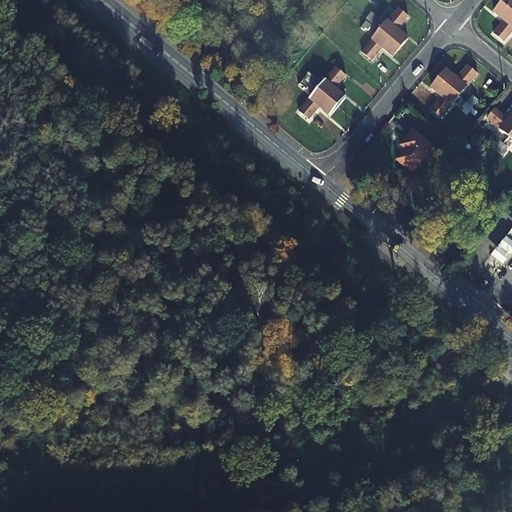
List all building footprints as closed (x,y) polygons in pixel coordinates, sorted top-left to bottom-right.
[(511,0),(505,0),(502,4),(511,11),(511,0)] [(501,48),(511,34),(511,11),(502,4),(494,14),(505,23),(491,40),(501,48)] [(398,11),(381,32),(400,49),(408,40),(398,31),(408,19),(398,11)] [(370,23),(374,26),(378,21),(376,19),(378,17),(374,14),(368,21),(370,23)] [(379,30),(374,26),(370,23),(367,27),(375,34),(379,30)] [(393,58),(400,49),(381,32),(362,54),(372,62),(383,49),(393,58)] [(446,72),(438,81),(459,98),(483,69),(470,59),(467,63),(469,66),(456,81),(446,72)] [(338,68),(317,92),(337,109),(345,99),(335,91),(348,76),(338,68)] [(310,75),(305,81),(311,87),(315,82),(313,80),(314,79),(310,75)] [(307,91),(311,87),(305,81),(299,88),(303,92),(305,89),(307,91)] [(440,119),(459,98),(438,81),(431,90),(441,98),(430,111),(440,119)] [(329,118),(337,109),(317,92),(299,113),(309,121),(319,109),(329,118)] [(472,109),(465,103),(461,108),(463,110),(462,112),(466,115),(472,109)] [(489,118),(510,136),(511,133),(511,116),(509,120),(497,109),(489,118)] [(405,166),(413,173),(433,150),(412,132),(402,143),(407,147),(395,162),(403,169),(405,166)] [(491,144),(499,149),(504,144),(499,140),(497,141),(495,139),(491,144)] [(508,147),(504,144),(499,149),(505,155),(509,151),(507,149),(508,147)] [(511,230),(481,269),(494,279),(511,257),(511,230)]
